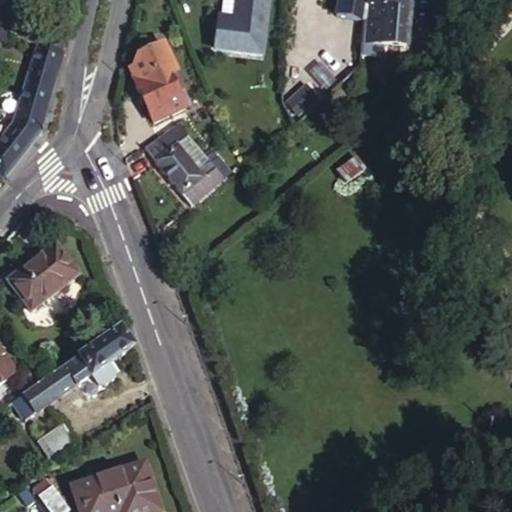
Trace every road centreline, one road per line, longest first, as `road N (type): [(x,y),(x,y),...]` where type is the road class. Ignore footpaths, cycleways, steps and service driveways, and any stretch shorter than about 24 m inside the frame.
road 1 (tertiary): [(223,511),(105,197),(73,138)]
road 2 (tertiary): [(108,0),(73,138)]
